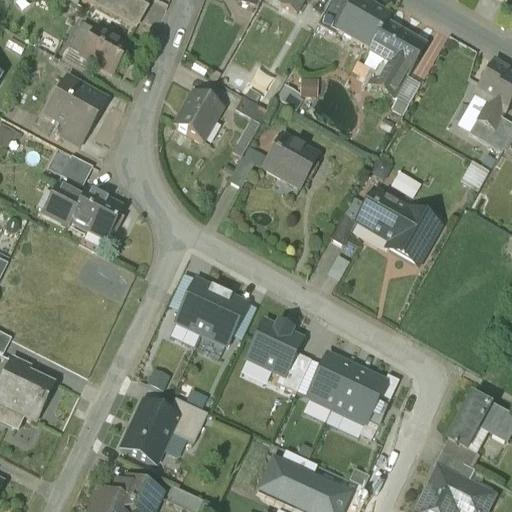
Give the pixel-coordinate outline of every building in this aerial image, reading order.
[(81,0),(60,0),(76,9),(81,0)] [(81,0),(133,31),(144,12),(143,11),(124,0),(81,0)] [(149,0),(148,0),(124,0),(143,11),(149,0)] [(262,0),(236,0),(235,3),(256,10),(262,0)] [(284,0),(280,7),(295,16),(304,0),(284,0)] [(351,7),(338,0),(332,0),(316,29),(334,39),(336,36),(336,35),(351,7)] [(389,20),(355,0),(351,7),(336,35),(336,36),(370,55),(386,27),(389,20)] [(424,49),(386,27),(370,55),(368,58),(388,70),(376,91),(370,88),(370,89),(391,102),(404,79),(406,80),(424,49)] [(126,52),(93,33),(92,35),(82,29),(68,52),(79,58),(78,59),(111,79),(126,52)] [(511,105),(511,75),(493,65),(474,97),(487,105),(505,116),(506,116),(511,105)] [(105,106),(65,82),(44,119),(64,130),(84,142),(85,142),(105,106)] [(221,113),(192,96),(192,97),(182,115),(185,116),(176,131),(173,129),(173,130),(202,147),(202,146),(220,114),(221,114),(221,113)] [(266,116),(242,102),(234,115),(259,129),(266,116)] [(505,116),(487,105),(468,138),(501,157),(502,154),(511,137),(511,128),(501,122),(505,116)] [(84,142),(64,130),(58,141),(78,152),(84,142)] [(511,137),(502,154),(511,159),(511,137)] [(317,160),(280,140),(262,173),(298,194),(317,160)] [(91,171),(70,160),(59,181),(81,192),(91,171)] [(241,162),(227,186),(240,193),(254,169),(241,162)] [(476,194),(488,174),(471,164),(459,184),(476,194)] [(411,202),(419,188),(398,176),(390,190),(411,202)] [(122,213),(86,194),(81,203),(56,189),(41,216),(67,230),(70,225),(105,243),(104,244),(105,245),(122,213)] [(408,216),(373,196),(356,226),(356,227),(357,227),(357,226),(371,234),(370,235),(391,246),(386,254),(416,271),(439,231),(409,214),(408,216)] [(344,219),(330,244),(343,251),(357,227),(356,227),(356,226),(344,219)] [(348,268),(337,262),(326,280),(337,286),(348,268)] [(179,318),(195,285),(183,280),(168,312),(179,318)] [(200,340),(220,297),(195,285),(179,318),(175,328),(176,328),(200,340)] [(230,341),(245,309),(220,297),(200,340),(224,351),(225,351),(230,341)] [(255,314),(245,309),(230,341),(240,346),(255,314)] [(263,326),(245,365),(279,380),(283,382),(294,358),(301,344),(289,338),(290,335),(276,329),(275,332),(263,326)] [(193,354),(200,340),(176,328),(169,343),(193,354)] [(10,343),(0,337),(0,358),(2,360),(10,343)] [(224,351),(200,340),(193,354),(217,366),(224,351)] [(294,358),(283,382),(279,380),(275,389),(295,398),(295,397),(310,366),(294,358)] [(331,414),(351,371),(326,359),(321,371),(306,402),(309,403),(331,414)] [(29,374),(10,365),(0,385),(0,426),(15,433),(22,419),(32,424),(48,391),(26,380),(29,374)] [(295,397),(306,402),(321,371),(310,366),(295,397)] [(377,402),(384,387),(383,386),(351,371),(331,414),(364,429),(374,408),(377,402)] [(152,378),(147,389),(161,396),(167,385),(152,378)] [(384,387),(377,402),(388,407),(398,385),(386,380),(383,386),(384,387)] [(191,397),(186,407),(200,414),(205,403),(191,397)] [(511,420),(473,399),(458,428),(458,427),(449,443),(448,444),(449,444),(468,455),(468,454),(480,431),(508,445),(511,436),(511,420)] [(324,429),(331,414),(309,403),(302,418),(324,429)] [(174,404),(168,418),(177,422),(170,438),(193,449),(206,419),(174,404)] [(142,406),(119,454),(154,470),(170,438),(177,422),(168,418),(142,406)] [(374,408),(364,429),(359,440),(370,445),(385,413),(374,408)] [(364,429),(331,414),(324,429),(357,444),(359,440),(364,429)] [(468,455),(449,444),(442,457),(465,469),(470,471),(477,458),(468,454),(468,455)] [(465,469),(442,457),(434,472),(439,474),(439,473),(458,482),(465,469)] [(458,482),(439,473),(439,474),(419,511),(486,511),(493,499),(469,487),(475,474),(470,472),(470,471),(465,469),(458,482)] [(368,480),(353,474),(348,485),(363,491),(368,480)] [(153,511),(160,498),(127,483),(124,489),(120,491),(117,496),(119,499),(112,501),(96,493),(91,506),(95,508),(92,511),(153,511)] [(198,511),(202,506),(172,492),(165,506),(177,511),(198,511)]
